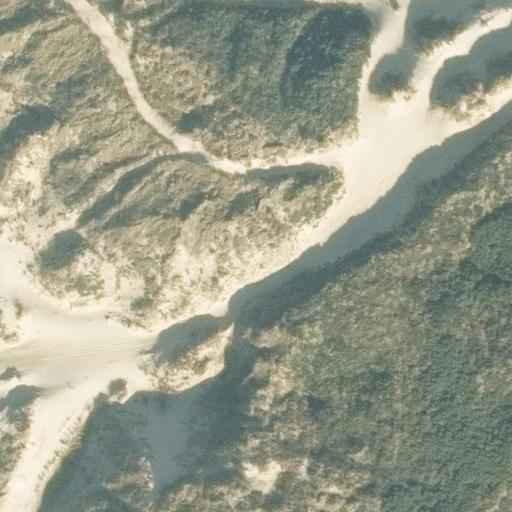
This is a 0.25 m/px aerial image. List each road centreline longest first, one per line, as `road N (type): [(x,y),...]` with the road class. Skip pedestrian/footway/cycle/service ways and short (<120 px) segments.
road 1 (track): [(0,387),(119,356),(264,288),(421,194),(511,123)]
road 2 (track): [(421,194),(364,114),(376,29),(238,0)]
